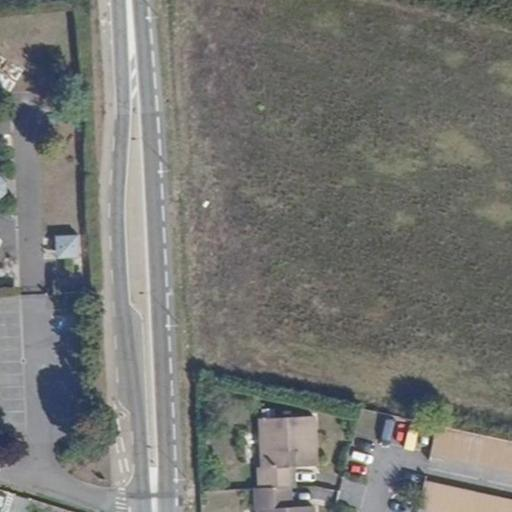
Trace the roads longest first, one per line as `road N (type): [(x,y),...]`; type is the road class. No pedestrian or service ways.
road 1 (tertiary): [(127,0),(155,511)]
road 2 (residential): [(365,511),(379,460),(511,488)]
